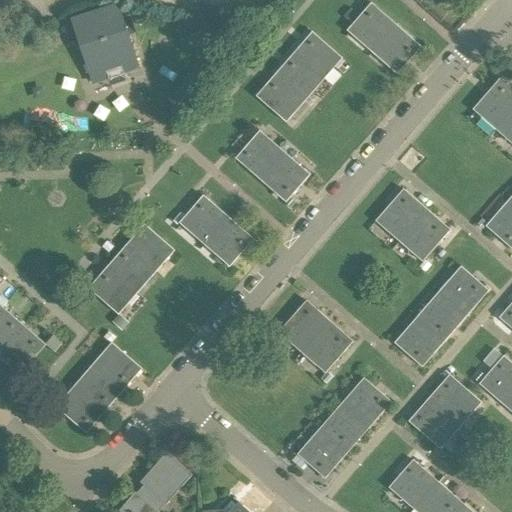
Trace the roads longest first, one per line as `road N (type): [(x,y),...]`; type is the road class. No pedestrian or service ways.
road 1 (residential): [(172,393),(489,24)]
road 2 (residential): [(317,511),(254,470),(172,393)]
road 3 (residential): [(48,470),(60,482),(93,476),(172,393)]
